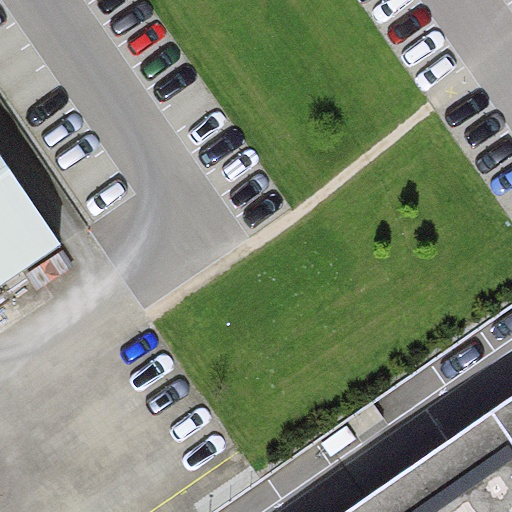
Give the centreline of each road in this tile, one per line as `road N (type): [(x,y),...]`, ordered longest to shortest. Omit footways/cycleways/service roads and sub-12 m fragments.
road 1 (unknown): [(270,511),(416,409),(511,364)]
road 2 (unknown): [(180,199),(115,300),(55,344),(0,360)]
